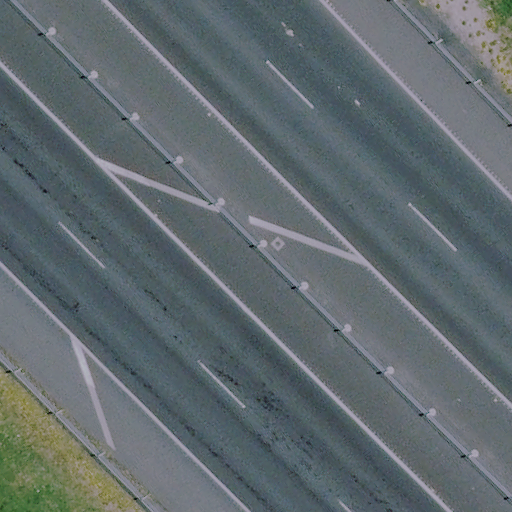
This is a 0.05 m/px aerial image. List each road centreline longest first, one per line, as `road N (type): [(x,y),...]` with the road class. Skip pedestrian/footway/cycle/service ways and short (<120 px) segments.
road 1 (motorway): [(368,511),(0,148)]
road 2 (motorway): [(244,0),(511,264)]
